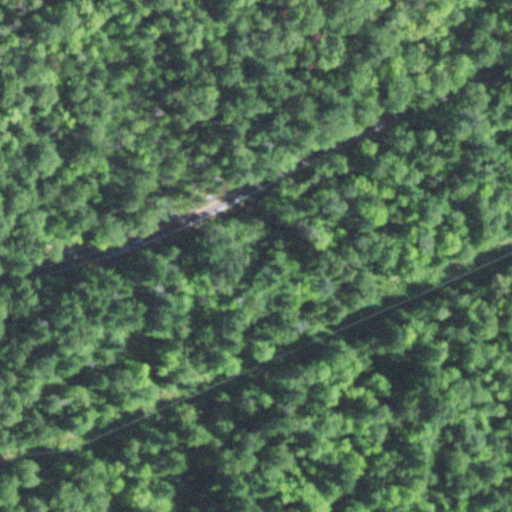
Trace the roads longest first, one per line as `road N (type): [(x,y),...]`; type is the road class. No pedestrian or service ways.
road 1 (primary): [(0,266),(146,229),(511,57)]
road 2 (track): [(85,245),(114,314),(154,511)]
road 3 (track): [(114,314),(0,386)]
